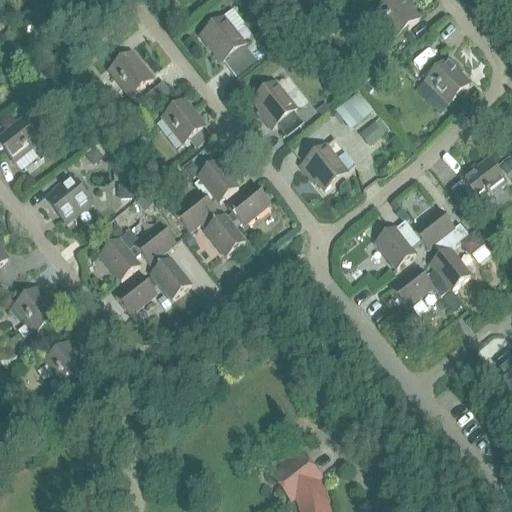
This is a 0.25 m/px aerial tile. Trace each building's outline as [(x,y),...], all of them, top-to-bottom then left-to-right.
[(84,26),(96,40),(117,22),(98,0),(89,0),(77,10),(88,23),(84,26)] [(396,0),(384,11),(381,12),(388,21),(384,24),(397,41),(404,36),(419,23),(407,9),(411,6),(406,0),(396,0)] [(466,0),(478,14),(496,0),(466,0)] [(442,1),(427,15),(442,30),(456,15),(442,1)] [(295,17),(291,12),(281,20),(285,25),(296,39),(306,32),(295,17)] [(224,22),(202,39),(223,66),(245,49),(224,22)] [(315,34),(328,44),(335,35),(322,25),(315,34)] [(3,38),(11,47),(17,42),(10,32),(3,38)] [(301,58),(318,44),(310,33),(292,47),(301,58)] [(132,56),(117,69),(110,74),(131,101),(138,95),(153,83),(132,56)] [(438,89),(432,95),(434,97),(437,95),(449,107),(441,115),(442,116),(470,88),(456,74),(460,71),(451,63),(448,66),(447,65),(431,81),(438,89)] [(65,83),(75,91),(83,81),(73,73),(65,83)] [(48,101),(54,109),(66,100),(59,92),(55,87),(44,95),(48,101)] [(163,87),(145,101),(154,112),(172,98),(163,87)] [(275,87),(253,104),(275,131),(297,113),(275,87)] [(356,128),(378,109),(363,92),(341,111),(356,128)] [(185,104),(170,116),(163,122),(184,148),(206,131),(185,104)] [(331,113),(326,107),(318,113),(323,120),(331,113)] [(23,123),(13,132),(0,141),(0,147),(20,172),(16,166),(28,156),(41,145),(23,123)] [(376,128),(360,141),(371,153),(386,140),(376,128)] [(418,142),(410,148),(416,155),(424,149),(418,142)] [(86,158),(94,170),(105,162),(97,150),(86,158)] [(326,150),(304,168),(325,194),(347,177),(326,150)] [(355,169),(345,157),(338,163),(348,175),(355,169)] [(511,164),(511,163),(500,171),(511,187),(511,164)] [(199,180),(220,207),(239,192),(218,165),(199,180)] [(464,185),(476,200),(477,203),(486,196),(489,201),(506,188),(501,181),(489,165),(474,176),(471,173),(462,180),(464,184),(464,185)] [(194,166),(186,173),(194,182),(202,176),(194,166)] [(135,183),(144,194),(156,184),(147,173),(135,183)] [(218,209),(220,207),(199,180),(195,182),(197,184),(192,188),(200,198),(174,218),(189,237),(201,228),(217,215),(209,206),(213,203),(218,209)] [(90,203),(74,184),(73,185),(70,181),(59,190),(62,193),(50,203),(49,201),(48,202),(49,204),(64,224),(65,223),(68,227),(69,226),(66,223),(88,205),(91,208),(92,207),(89,204),(90,203)] [(119,189),(119,203),(133,203),(133,189),(119,189)] [(228,211),(233,217),(239,224),(243,230),(271,208),(256,189),(228,211)] [(469,199),(463,204),(470,213),(477,208),(469,199)] [(441,214),(414,235),(421,245),(428,254),(434,249),(442,259),(450,253),(468,238),(461,228),(455,232),(441,214)] [(239,224),(233,217),(227,221),(225,219),(215,227),(210,220),(201,228),(227,261),(246,246),(232,229),(239,224)] [(412,253),(421,245),(414,235),(406,225),(396,233),(395,231),(376,246),(397,273),(416,259),(412,253)] [(177,247),(176,246),(178,245),(172,235),(169,237),(162,228),(140,245),(131,234),(119,243),(121,245),(128,255),(134,251),(140,258),(149,269),(156,263),(165,257),(177,247)] [(123,239),(116,229),(108,234),(116,244),(123,239)] [(196,244),(190,237),(183,243),(190,251),(197,245),(196,244)] [(460,247),(462,250),(470,260),(482,250),(478,244),(473,238),(460,247)] [(128,255),(121,245),(119,243),(100,258),(122,285),(141,270),(135,263),(140,258),(134,251),(128,255)] [(436,274),(426,281),(434,291),(441,301),(442,300),(451,293),(452,295),(471,280),(450,253),(442,259),(431,267),(436,274)] [(165,257),(156,263),(162,269),(151,277),(153,280),(147,285),(153,292),(160,287),(173,304),(192,289),(170,262),(170,263),(165,257)] [(407,312),(434,291),(426,281),(419,272),(392,293),(407,312)] [(158,298),(153,292),(147,285),(143,279),(115,301),(130,319),(158,298)] [(37,293),(15,310),(36,337),(58,319),(37,293)] [(462,308),(452,295),(451,293),(442,300),(453,315),(462,308)] [(158,305),(166,314),(172,309),(164,300),(158,305)] [(68,347),(46,364),(67,391),(89,374),(68,347)] [(511,361),(509,357),(498,365),(503,372),(497,377),(511,396),(511,395),(511,361)] [(8,420),(0,426),(14,445),(24,437),(26,435),(12,417),(8,420)] [(328,511),(325,500),(320,489),(317,492),(313,487),(320,481),(303,459),(275,482),(292,504),(296,500),(301,510),(301,511),(328,511)]
